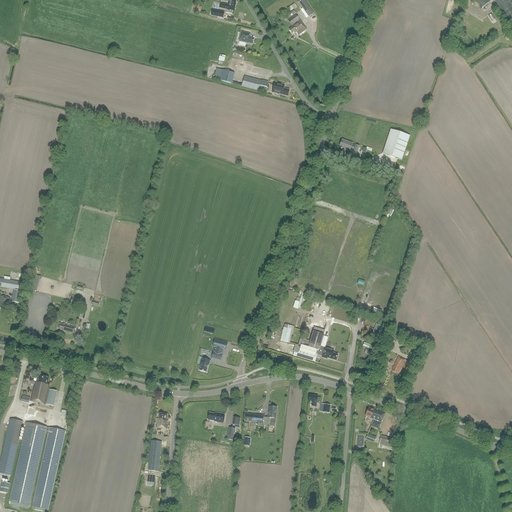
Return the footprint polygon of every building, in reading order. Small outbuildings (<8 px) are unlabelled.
[(221,4),(220,8),(234,11),(235,3),(235,0),(224,0),(225,0),(225,1),(229,2),(228,5),(221,4)] [(302,0),(299,3),(309,18),(314,14),(304,0),(302,0)] [(511,0),(494,0),(495,0),(498,6),(496,7),(498,10),(500,8),(509,21),(511,18),(511,0)] [(212,10),(211,15),(223,18),(224,12),(218,11),(218,13),(214,12),(215,10),(212,10)] [(298,35),(306,30),(296,15),(288,21),(293,27),(289,30),(292,34),(295,31),(298,35)] [(253,44),(254,39),(249,38),(250,34),(241,32),(239,41),(248,44),(248,43),(253,44)] [(246,55),(234,51),(232,57),(245,60),(246,55)] [(231,84),(232,82),(235,74),(217,69),(214,79),(231,84)] [(266,93),(268,83),(244,76),(242,86),(266,93)] [(284,88),(285,84),(275,82),(272,93),(273,93),(274,93),(277,94),(279,95),(279,94),(288,96),(289,90),(284,88)] [(383,154),(402,160),(410,136),(391,130),(383,154)] [(357,152),(359,146),(352,144),(342,140),(339,147),(345,149),(345,150),(349,152),(351,147),(355,148),(354,151),(357,152)] [(0,278),(0,287),(22,291),(24,283),(0,278)] [(300,302),(299,306),(306,308),(308,298),(306,298),(306,296),(302,295),(300,302)] [(6,307),(8,307),(10,298),(1,296),(0,302),(0,305),(0,307),(6,309),(6,307)] [(70,306),(81,308),(83,300),(72,297),(70,306)] [(381,325),(376,323),(372,334),(377,336),(381,325)] [(74,335),(76,326),(66,324),(65,325),(60,324),(58,329),(61,329),(61,331),(65,332),(74,335)] [(284,328),(281,338),(281,340),(289,342),(292,329),(284,328)] [(396,342),(400,335),(393,332),(389,339),(390,339),(387,345),(391,348),(394,341),(396,342)] [(212,358),(221,360),(222,354),(221,354),(223,348),(226,349),(227,344),(215,341),(213,346),(217,346),(215,352),(213,352),(212,358)] [(365,342),(363,346),(369,349),(367,354),(372,356),(376,347),(365,342)] [(301,344),(298,353),(316,358),(317,355),(322,356),(322,357),(326,359),(327,358),(336,361),(338,354),(333,353),(334,351),(329,349),(330,348),(325,347),(324,348),(319,346),(318,349),(301,344)] [(396,360),(397,360),(392,369),(393,369),(392,371),(397,374),(397,372),(400,374),(402,371),(403,368),(407,370),(411,363),(398,356),(396,360)] [(209,365),(210,361),(203,359),(200,371),(206,372),(208,365),(209,365)] [(45,404),(49,384),(48,384),(49,378),(38,375),(36,383),(33,382),(34,379),(30,378),(30,381),(32,381),(31,384),(34,385),(30,401),(45,404)] [(46,405),(54,406),(57,391),(50,390),(46,405)] [(316,407),(317,403),(320,404),(321,398),(318,397),(310,395),(308,402),(312,403),(312,407),(316,407)] [(275,423),(277,408),(269,407),(268,418),(271,418),(271,423),(275,423)] [(378,430),(381,422),(386,412),(375,408),(374,409),(369,408),(366,415),(370,417),(370,418),(373,420),(370,426),(378,430)] [(156,428),(157,428),(157,430),(158,431),(160,431),(161,430),(161,428),(167,429),(168,421),(167,421),(167,414),(164,414),(163,414),(163,413),(162,413),(161,413),(160,413),(160,414),(159,414),(159,419),(157,419),(156,428)] [(223,423),(225,414),(215,413),(215,414),(209,413),(208,420),(214,421),(213,422),(223,423)] [(262,426),(264,416),(246,414),(245,421),(258,422),(257,425),(262,426)] [(0,463),(0,473),(11,476),(23,422),(10,419),(0,463)] [(9,502),(30,506),(47,427),(26,423),(9,502)] [(32,507),(49,510),(66,431),(49,428),(32,507)] [(232,429),(230,443),(237,444),(239,430),(232,429)] [(374,443),(376,437),(368,434),(366,439),(374,443)] [(395,439),(382,436),(379,447),(393,450),(395,439)] [(151,441),(148,471),(159,472),(162,442),(151,441)] [(0,491),(8,493),(10,484),(2,482),(0,490),(0,491)]
